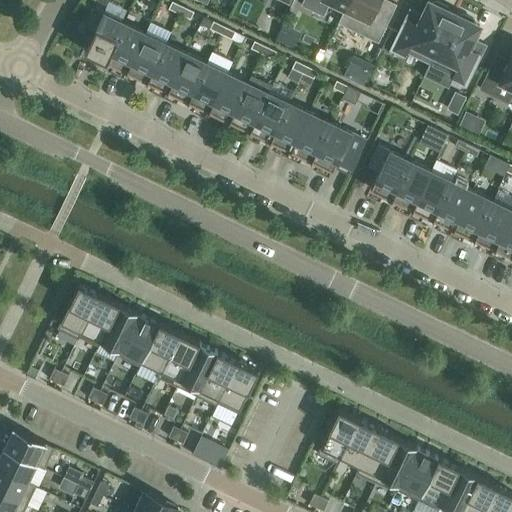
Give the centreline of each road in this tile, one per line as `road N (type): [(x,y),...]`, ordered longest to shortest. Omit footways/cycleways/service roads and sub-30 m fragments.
road 1 (residential): [(0,119),(511,371)]
road 2 (residential): [(511,312),(21,71)]
road 3 (residential): [(274,511),(0,378)]
